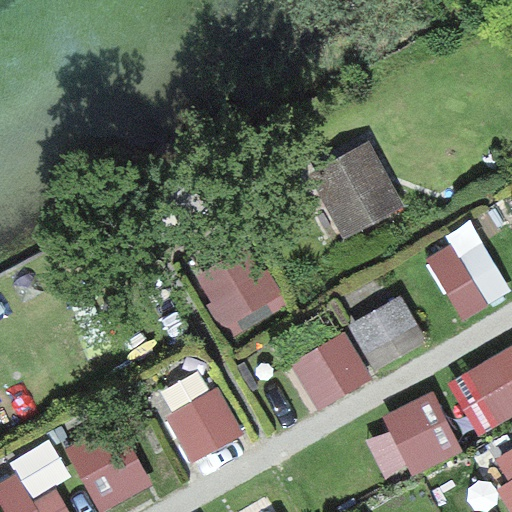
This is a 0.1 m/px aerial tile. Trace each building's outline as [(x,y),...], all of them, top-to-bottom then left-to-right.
[(346,234),(408,204),(381,147),(318,178),(346,234)] [(465,318),(511,291),(511,281),(480,225),(429,254),(465,318)] [(221,319),(258,313),(253,279),(216,285),(221,319)] [(380,368),(432,337),(405,291),(352,322),(380,368)] [(351,326),(292,359),(320,408),(379,375),(351,326)] [(511,345),(471,366),(498,421),(511,414),(511,345)] [(197,462),(251,432),(225,386),(171,416),(197,462)] [(389,477),(465,448),(445,394),(369,423),(389,477)] [(511,448),(488,462),(511,505),(511,448)] [(145,453),(88,478),(102,511),(105,511),(160,488),(145,453)] [(444,511),(501,511),(506,509),(477,456),(428,483),(444,511)]
